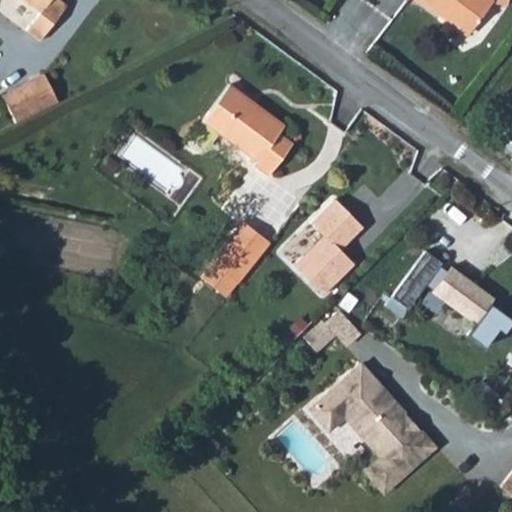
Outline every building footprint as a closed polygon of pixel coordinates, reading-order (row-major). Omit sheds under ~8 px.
[(33,0),(39,4),(26,23),(39,34),(65,0),(33,0)] [(451,11),(473,27),(492,0),(428,0),(448,14),(451,11)] [(0,98),(5,111),(50,90),(36,63),(0,79),(0,98)] [(283,120),(229,78),(201,116),(257,157),(254,160),(269,171),(293,139),(278,128),(283,120)] [(347,253),(368,229),(352,214),(347,220),(326,202),(311,219),(328,234),(347,253)] [(244,224),(214,264),(241,285),(271,245),(244,224)] [(347,253),(328,234),(297,264),(327,295),(358,264),(347,253)] [(489,326),(481,338),(497,349),(510,329),(494,318),(505,302),(461,273),(458,278),(450,273),(452,270),(436,259),(400,314),(416,325),(437,292),(489,326)] [(321,321),(303,337),(315,351),(334,335),(321,321)] [(367,468),(387,489),(433,445),(356,365),(318,401),(337,422),(342,417),(346,414),(383,453),(380,456),(367,468)] [(337,422),(318,401),(306,412),(326,433),(337,422)] [(342,417),(380,456),(383,453),(346,414),(342,417)] [(387,489),(367,468),(363,472),(383,493),(387,489)] [(511,472),(495,494),(511,506),(511,472)]
